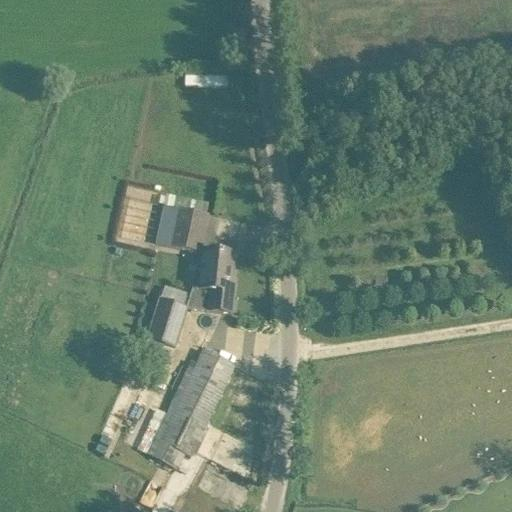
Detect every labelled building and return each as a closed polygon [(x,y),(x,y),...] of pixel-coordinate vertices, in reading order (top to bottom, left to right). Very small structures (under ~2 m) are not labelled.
[(234,87),(235,72),(188,71),(188,86),(234,87)] [(208,217),(205,216),(163,206),(161,215),(158,225),(154,244),(155,244),(200,254),(208,217)] [(234,256),(214,253),(203,252),(199,290),(193,288),(190,298),(191,298),(186,311),(191,313),(192,311),(220,314),(230,315),(233,287),(230,287),(234,256)] [(159,359),(164,345),(174,349),(186,311),(191,298),(190,298),(164,289),(164,290),(162,289),(161,292),(163,292),(148,340),(143,354),(159,359)] [(190,459),(234,367),(204,352),(194,372),(188,368),(153,441),(185,457),(190,459)]
